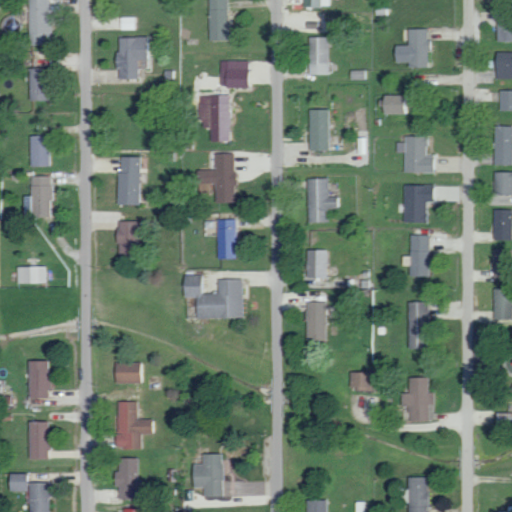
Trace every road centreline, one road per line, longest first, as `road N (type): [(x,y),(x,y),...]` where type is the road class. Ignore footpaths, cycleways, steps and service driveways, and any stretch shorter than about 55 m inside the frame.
road 1 (residential): [(85,511),(81,0)]
road 2 (residential): [(466,511),(467,0)]
road 3 (residential): [(276,511),(275,0)]
